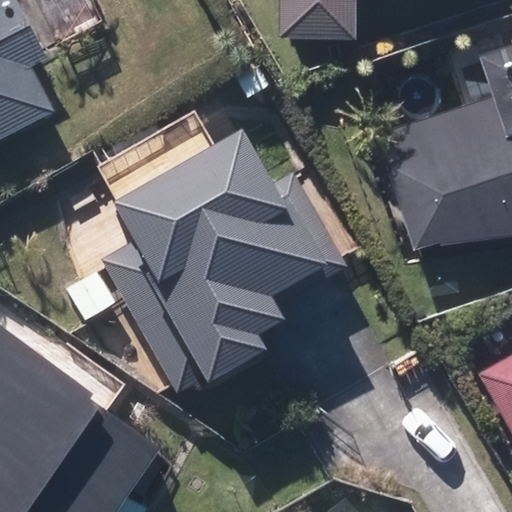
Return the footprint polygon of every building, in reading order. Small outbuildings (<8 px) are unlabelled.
[(0,0),(0,137),(51,111),(29,67),(44,60),(13,0),(0,0)] [(271,0),(270,48),(343,48),(343,0),(271,0)] [(415,247),(511,242),(511,44),(454,63),(468,106),(372,137),(380,164),(367,168),(394,254),(415,247)] [(292,315),(278,289),(308,273),(314,284),(347,267),(297,172),(278,181),(250,128),(119,196),(141,238),(99,259),(170,394),(271,342),(264,329),(292,315)] [(0,183),(0,246),(4,255),(75,221),(46,161),(0,183)] [(121,511),(171,429),(0,328),(0,511),(121,511)] [(511,357),(476,378),(511,441),(511,357)] [(136,497),(144,511),(320,511),(272,423),(136,497)]
